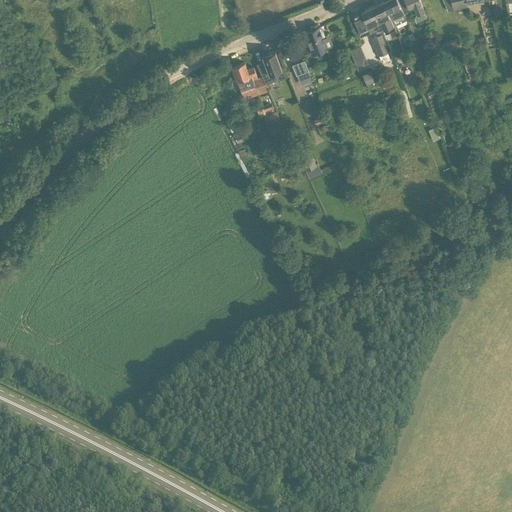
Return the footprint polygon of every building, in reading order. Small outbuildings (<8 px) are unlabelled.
[(405,15),(397,0),(385,0),(382,1),(390,19),(393,26),(408,20),(405,15)] [(413,6),(417,13),(424,10),(421,3),(421,2),(420,0),(404,0),(408,8),(413,6)] [(443,0),(448,11),(461,7),(459,0),(443,0)] [(393,26),(390,19),(382,1),(373,6),(377,15),(376,16),(381,26),(384,31),(393,26)] [(373,6),(361,12),(351,16),(358,32),(368,27),(370,32),(381,26),(376,16),(377,15),(373,6)] [(415,39),(415,40),(420,38),(422,37),(416,22),(415,18),(408,21),(415,39)] [(324,50),(320,37),(324,35),(320,26),(307,32),(313,46),(304,50),(306,57),(324,50)] [(389,57),(388,53),(388,52),(391,51),(383,30),(376,33),(377,35),(372,37),(378,56),(379,56),(380,60),(389,57)] [(422,56),(415,40),(415,39),(412,40),(407,42),(414,59),(422,56)] [(462,45),(459,39),(438,46),(441,53),(462,45)] [(279,79),(279,71),(285,69),(279,50),(272,53),(272,55),(267,56),(268,59),(260,62),(268,83),(279,79)] [(463,62),(471,59),(468,52),(461,54),(463,62)] [(474,69),(471,59),(463,62),(467,71),(473,69),(474,69)] [(308,72),(304,61),(293,65),(297,76),(308,72)] [(244,62),(232,66),(244,99),(267,91),(264,83),(264,84),(262,77),(258,79),(254,67),(247,70),(244,62)] [(377,86),(371,71),(363,74),(369,89),(377,86)] [(389,94),(381,98),(386,107),(393,104),(389,94)] [(274,126),(281,124),(277,110),(274,111),(272,105),(263,108),(265,114),(263,115),(266,122),(272,120),(274,126)] [(287,107),(279,110),(282,117),(290,114),(287,107)] [(328,122),(326,116),(314,120),(317,127),(328,122)] [(447,126),(443,117),(438,120),(442,129),(447,126)] [(249,139),(245,131),(234,136),(237,144),(249,139)] [(316,166),(308,148),(298,153),(306,171),(316,166)]
